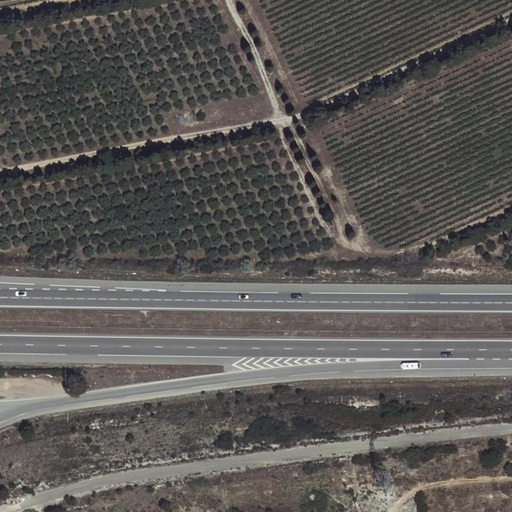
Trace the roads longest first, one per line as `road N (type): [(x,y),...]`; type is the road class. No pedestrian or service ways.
road 1 (track): [(0,175),(329,106),(511,22)]
road 2 (unclassified): [(0,510),(203,465),(511,428)]
road 3 (motorway): [(0,408),(308,372),(511,365)]
road 4 (motorway): [(0,343),(511,347)]
road 5 (track): [(228,0),(344,242),(389,253),(427,246),(511,208)]
road 6 (motorway): [(354,301),(0,283)]
road 7 (motorway): [(354,301),(0,297)]
road 8 (motorway): [(511,301),(354,301)]
road 9 (track): [(282,120),(281,136),(328,233),(344,242)]
road 10 (track): [(393,511),(426,485),(511,480)]
